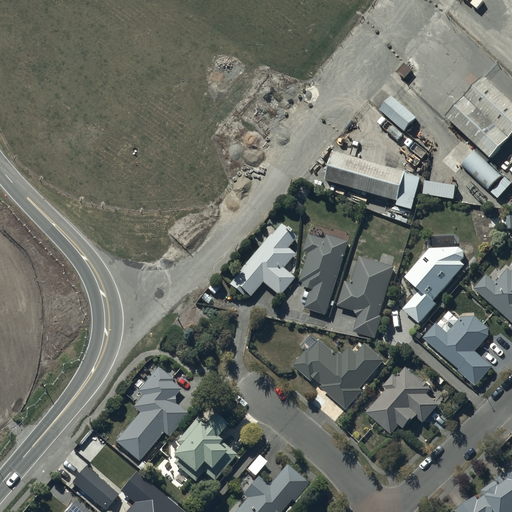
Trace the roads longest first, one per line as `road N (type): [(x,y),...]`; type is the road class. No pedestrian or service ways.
road 1 (tertiary): [(0,484),(93,372),(107,312),(81,250),(0,167)]
road 2 (residential): [(387,511),(511,395)]
road 3 (residential): [(375,511),(347,470),(259,397)]
